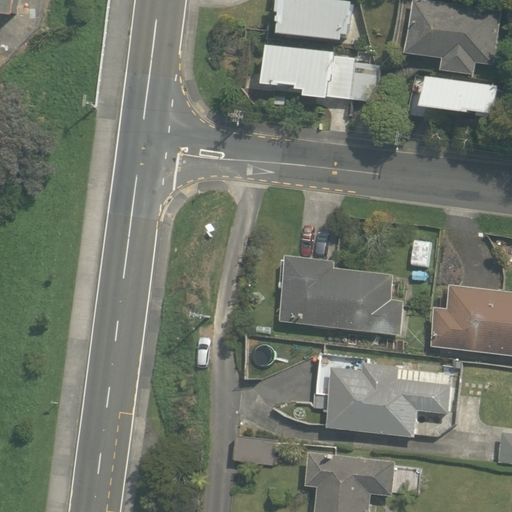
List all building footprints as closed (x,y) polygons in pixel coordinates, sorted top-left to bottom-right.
[(0,0),(0,18),(30,21),(32,0),(0,0)] [(288,0),(284,31),(350,40),(350,44),(364,46),(367,24),(356,22),(359,2),(342,0),(288,0)] [(482,75),(484,59),(496,60),(502,6),(443,0),(402,0),(397,50),(444,55),(443,71),(482,75)] [(367,52),(274,42),(270,81),(305,85),(304,95),(374,103),(378,69),(365,68),(367,52)] [(433,79),(417,77),(413,114),(430,116),(431,107),(508,115),(511,78),(482,75),(443,71),(434,70),(433,79)] [(285,321),(408,336),(412,303),(394,300),(398,269),(293,256),(285,321)] [(511,355),(511,287),(458,282),(456,306),(443,305),(439,349),(511,355)] [(458,373),(325,355),(318,408),(338,411),(336,428),(417,439),(421,409),(452,414),(458,373)] [(284,430),(241,428),(240,461),(282,463),(284,430)] [(415,460),(310,453),(307,488),(320,489),(318,511),(369,511),(371,496),(413,499),(415,460)]
